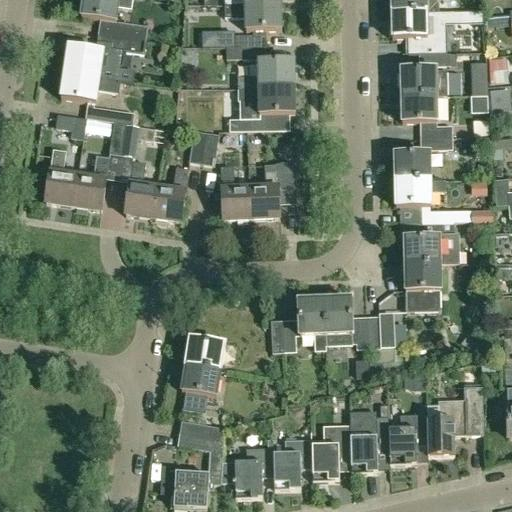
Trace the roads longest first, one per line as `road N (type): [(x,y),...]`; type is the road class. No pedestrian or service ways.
road 1 (residential): [(143,377),(160,302),(173,284),(339,264),(359,238),(351,0)]
road 2 (residential): [(143,377),(0,352)]
road 3 (residential): [(121,511),(143,377)]
road 4 (residential): [(18,0),(0,125)]
